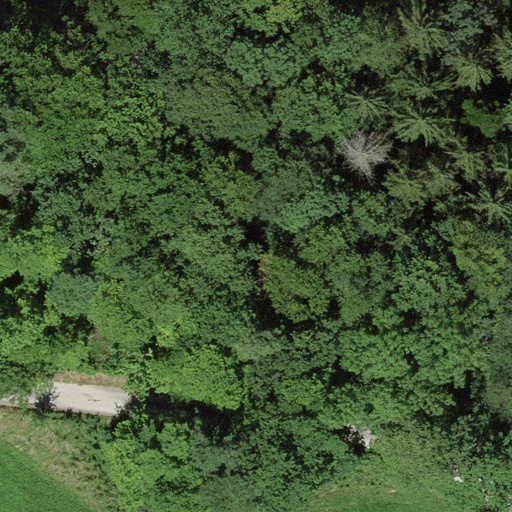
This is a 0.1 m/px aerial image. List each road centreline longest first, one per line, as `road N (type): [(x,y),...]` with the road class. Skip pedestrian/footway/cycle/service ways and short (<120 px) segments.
road 1 (track): [(0,401),(209,411),(356,435),(455,474),(503,511)]
road 2 (track): [(54,0),(19,100),(0,120)]
